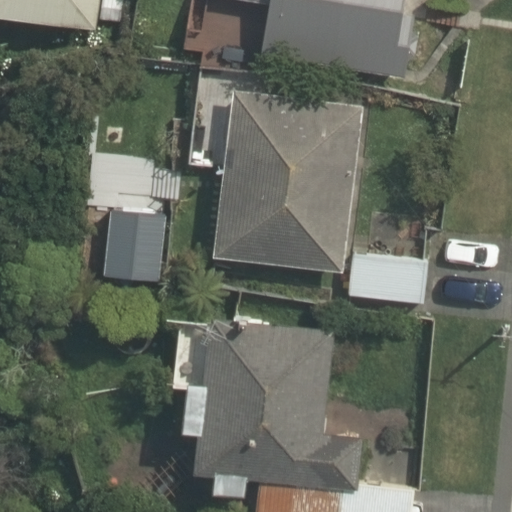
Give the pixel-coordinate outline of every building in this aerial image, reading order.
[(0,0),(0,13),(98,29),(102,0),(0,0)] [(262,52),(402,78),(414,14),(400,11),(402,0),(241,0),(270,5),(262,52)] [(214,254),(340,271),(361,107),(235,91),(214,254)] [(106,277),(160,281),(166,216),(166,215),(111,211),(106,277)] [(348,297),(425,305),(430,259),(354,251),(353,250),(348,297)] [(412,511),(415,489),(357,482),(362,437),(321,432),(333,329),(211,315),(208,340),(177,336),(172,385),(188,387),(183,428),(197,430),(192,470),(215,472),(212,492),(245,496),(247,475),(260,476),(255,511),(412,511)]
